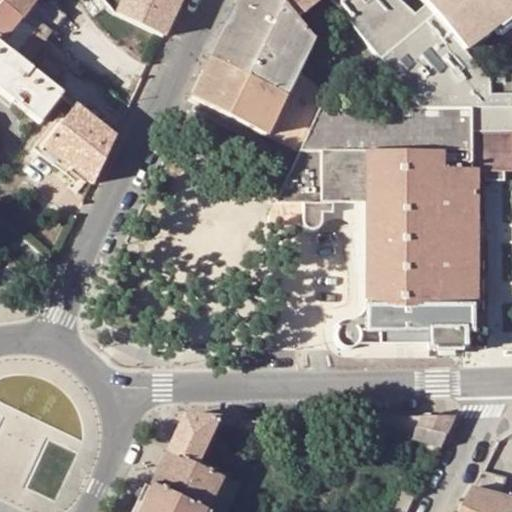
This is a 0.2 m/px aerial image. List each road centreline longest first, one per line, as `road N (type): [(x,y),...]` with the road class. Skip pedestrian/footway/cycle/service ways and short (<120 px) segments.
road 1 (secondary): [(206,0),(48,340)]
road 2 (tertiary): [(494,387),(121,395)]
road 3 (residential): [(434,511),(494,387)]
road 4 (secondary): [(89,511),(120,457),(127,430),(121,395)]
